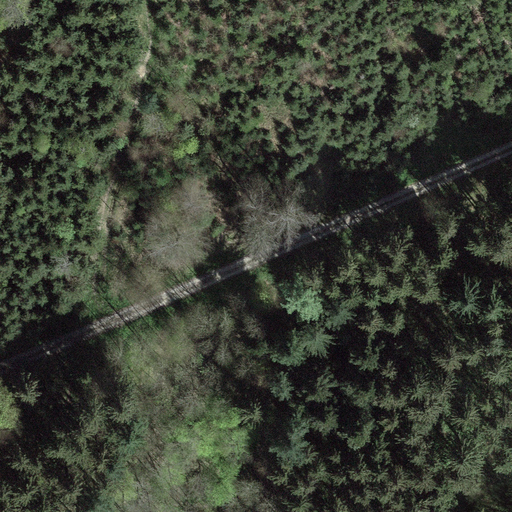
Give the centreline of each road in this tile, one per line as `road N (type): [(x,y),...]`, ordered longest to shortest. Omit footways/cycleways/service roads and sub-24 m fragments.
road 1 (track): [(511,144),(0,371)]
road 2 (track): [(144,0),(129,128),(100,251),(98,325)]
